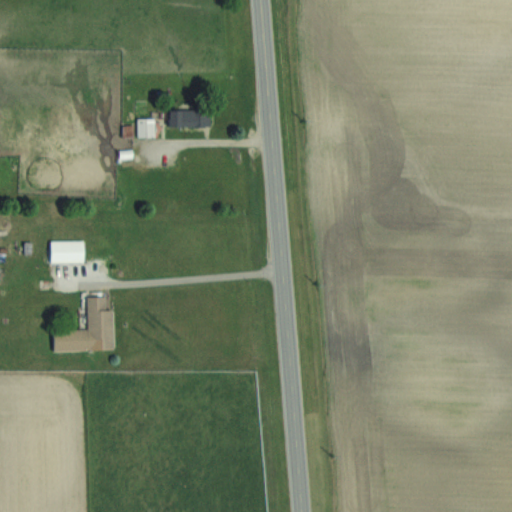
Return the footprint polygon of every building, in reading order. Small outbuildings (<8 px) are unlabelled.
[(167,127),(209,128),(210,110),(168,109),(167,127)] [(155,117),(156,136),(138,137),(137,117),(155,117)] [(122,124),(134,123),(134,136),(122,136),(122,124)] [(50,241),(83,240),(83,261),(50,262),(50,241)] [(87,297),(87,328),(80,329),(80,349),(113,349),(112,309),(105,309),(105,297),(87,297)]
